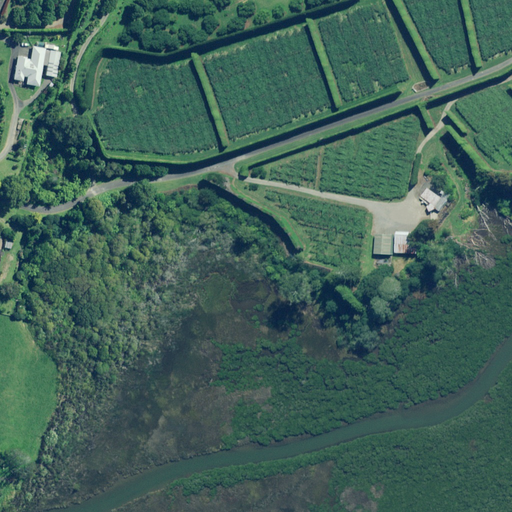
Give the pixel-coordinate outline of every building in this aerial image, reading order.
[(45,49),(32,47),(30,59),(17,57),(12,80),(21,82),(22,77),(26,77),(25,84),(38,87),(45,49)] [(59,53),(45,50),(40,75),(55,78),(59,53)] [(448,202),(428,189),(422,197),(442,211),(448,202)] [(421,234),(399,232),(397,254),(420,255),(421,234)] [(395,236),(378,235),(377,255),(394,256),(395,236)] [(328,255),(329,239),(313,239),(312,255),(328,255)]
